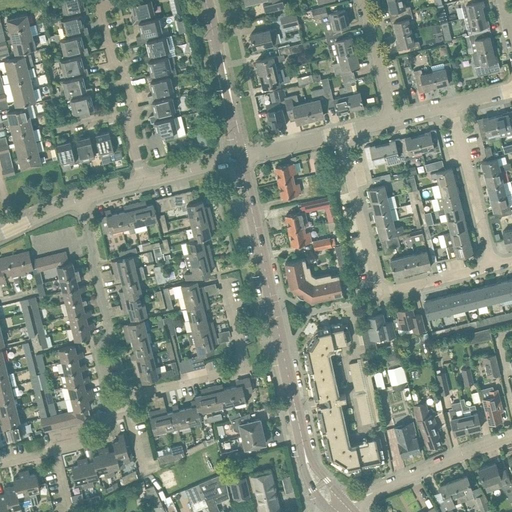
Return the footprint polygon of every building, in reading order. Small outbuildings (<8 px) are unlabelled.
[(61,0),(66,18),(81,15),(89,13),(87,6),(84,7),(82,0),(61,0)] [(139,23),(156,18),(154,12),(159,11),(156,0),(145,0),(131,4),(134,17),(131,17),(133,24),(139,23)] [(243,0),(245,5),(266,0),(267,0),(268,2),(263,3),(265,11),(270,10),(271,15),(280,13),(279,7),(284,6),(282,0),(243,0)] [(390,17),(411,12),(410,6),(405,7),(403,0),(387,0),(390,11),(388,11),(390,17)] [(482,0),(459,0),(464,17),(484,13),(481,1),(483,0),(482,0)] [(179,3),(171,5),(173,13),(181,11),(179,3)] [(325,31),(326,37),(342,33),(340,27),(349,25),(345,10),(330,13),(331,14),(327,14),(325,7),(312,10),(314,18),(320,16),(322,23),(332,21),(335,29),(325,31)] [(396,34),(411,30),(408,19),(412,17),(411,12),(390,17),(391,23),(393,22),(396,34)] [(464,17),(469,35),(490,30),(488,24),(487,24),(484,13),(464,17)] [(9,31),(30,25),(27,14),(7,19),(9,31)] [(283,27),(297,23),(295,14),(281,18),(283,27)] [(84,27),(81,15),(66,18),(61,19),(66,39),(81,35),(89,33),(87,26),(84,27)] [(158,18),(156,18),(139,23),(142,35),(136,37),(137,43),(146,41),(161,38),(159,32),(162,31),(158,18)] [(431,26),(433,34),(441,32),(439,24),(431,26)] [(12,42),(33,37),(30,25),(9,31),(12,42)] [(254,48),(264,46),(272,44),(278,42),(275,29),(269,30),(268,30),(251,34),(254,48)] [(411,30),(396,34),(399,46),(397,46),(399,53),(420,47),(418,41),(414,42),(411,30)] [(472,53),(473,53),(492,48),(489,36),(491,36),(490,30),(469,35),(473,52),(472,52),(472,53)] [(450,32),(443,33),(445,40),(451,39),(450,32)] [(342,33),(326,37),(328,44),(327,44),(330,56),(339,54),(355,50),(352,37),(343,39),(342,33)] [(81,35),(66,39),(61,40),(66,60),(81,56),(80,55),(88,53),(87,47),(84,48),(81,35)] [(148,62),(173,55),(176,54),(174,48),(169,49),(166,36),(161,38),(146,41),(149,54),(144,56),(145,62),(148,62)] [(33,37),(12,42),(15,53),(35,48),(33,37)] [(291,53),(305,50),(303,42),(289,45),(291,53)] [(492,48),(473,53),(472,55),(478,77),(492,73),(491,68),(499,66),(497,59),(495,60),(492,48)] [(359,64),(355,50),(339,54),(340,62),(333,64),(335,76),(341,74),(342,74),(353,71),(351,72),(350,66),(359,64)] [(256,60),(260,74),(276,70),(274,62),(285,60),(284,54),(273,57),(273,56),(256,60)] [(7,71),(27,66),(25,55),(4,60),(7,71)] [(175,63),(173,55),(148,62),(151,74),(145,76),(147,82),(150,82),(170,77),(177,75),(174,63),(175,63)] [(65,80),(82,76),(88,74),(87,68),(84,68),(81,56),(66,60),(61,61),(65,80)] [(459,67),(457,58),(451,59),(453,68),(459,67)] [(432,70),(436,86),(448,83),(448,85),(455,83),(449,62),(443,63),(445,67),(432,70)] [(7,71),(10,83),(30,78),(27,66),(7,71)] [(436,86),(432,70),(421,73),(420,69),(413,71),(419,92),(425,91),(424,89),(436,86)] [(278,78),(276,70),(260,74),(263,88),(279,84),(279,83),(290,81),(288,75),(278,78)] [(342,74),(345,87),(350,109),(363,106),(359,92),(353,93),(349,79),(355,78),(353,71),(342,74)] [(313,81),(312,76),(311,74),(297,77),(299,85),(313,81)] [(70,99),(90,94),(93,94),(92,87),(86,89),(82,76),(65,80),(63,81),(66,94),(69,93),(70,99)] [(149,102),(152,102),(172,97),(170,91),(173,90),(170,77),(150,82),(153,94),(147,96),(149,102)] [(10,83),(13,94),(33,89),(30,78),(10,83)] [(337,112),(350,109),(345,87),(339,88),(341,97),(334,98),(331,89),(328,78),(321,80),(323,87),(327,104),(334,102),(337,112)] [(328,107),(327,104),(323,87),(311,91),(313,100),(306,102),(310,119),(323,116),(322,108),(328,107)] [(36,100),(33,89),(13,94),(16,106),(36,100)] [(284,99),(284,97),(282,89),(273,91),(276,101),(284,99)] [(90,94),(70,99),(74,113),(77,112),(79,118),(90,115),(89,109),(94,108),(90,94)] [(297,122),(310,119),(306,102),(299,104),(296,94),(284,97),(284,99),(289,116),(295,115),(297,122)] [(175,110),(172,97),(152,102),(155,114),(149,116),(151,123),(154,122),(174,117),(172,111),(175,110)] [(286,125),(283,115),(280,102),(266,105),(271,129),(286,125)] [(7,112),(10,123),(30,118),(27,107),(7,112)] [(502,115),(495,116),(499,131),(500,136),(511,132),(511,110),(507,112),(507,113),(502,115)] [(181,115),(174,117),(154,122),(157,135),(162,134),(164,140),(186,135),(181,115)] [(487,134),(499,131),(495,116),(483,119),(483,117),(477,119),(482,140),(488,139),(487,134)] [(13,135),(33,129),(30,118),(10,123),(13,135)] [(15,146),(36,141),(33,129),(13,135),(15,146)] [(441,151),(435,129),(424,132),(424,134),(418,136),(422,151),(433,148),(434,152),(441,151)] [(119,146),(117,135),(110,136),(109,131),(95,135),(97,139),(100,151),(103,164),(111,161),(109,152),(114,151),(113,148),(119,146)] [(205,135),(197,137),(199,147),(207,145),(205,135)] [(77,144),(81,160),(82,165),(90,163),(89,158),(95,156),(94,153),(100,151),(97,139),(91,141),(90,136),(76,139),(77,144)] [(422,151),(418,136),(406,139),(405,137),(400,138),(405,160),(422,155),(421,151),(422,151)] [(389,143),(382,145),(386,160),(398,157),(399,161),(405,160),(400,138),(394,140),(389,141),(389,143)] [(18,157),(39,152),(36,141),(15,146),(18,157)] [(79,162),(81,160),(77,144),(71,146),(70,141),(57,144),(63,171),(71,169),(70,165),(75,162),(79,162)] [(370,146),(364,147),(369,169),(375,167),(374,163),(386,160),(382,145),(375,146),(375,145),(370,146)] [(486,158),(492,156),(490,147),(484,148),(486,158)] [(39,152),(18,157),(21,169),(41,164),(39,152)] [(275,167),(279,182),(293,179),(292,174),(296,173),(293,163),(296,160),(295,156),(288,158),(289,164),(275,167)] [(481,162),(484,175),(500,171),(500,170),(511,168),(509,163),(505,164),(504,157),(481,162)] [(317,174),(323,173),(321,162),(314,164),(317,174)] [(433,170),(431,162),(424,164),(426,171),(433,170)] [(417,173),(415,166),(407,168),(409,175),(417,173)] [(3,176),(15,173),(13,167),(2,170),(3,176)] [(437,177),(439,184),(455,180),(452,168),(430,174),(431,178),(437,177)] [(503,183),(500,171),(484,175),(487,187),(503,183)] [(406,177),(407,184),(415,182),(413,175),(406,177)] [(294,184),(293,179),(279,182),(282,197),(300,193),(298,183),(294,184)] [(458,192),(455,180),(439,184),(442,196),(458,192)] [(409,191),(413,190),(417,189),(415,182),(407,184),(409,191)] [(503,183),(487,187),(490,198),(506,194),(503,183)] [(368,189),(371,201),(387,197),(386,192),(388,190),(387,186),(384,185),(368,189)] [(419,189),(417,189),(413,190),(416,203),(422,201),(419,189)] [(408,192),(411,204),(416,203),(413,190),(409,191),(408,192)] [(191,191),(185,192),(188,204),(194,203),(191,191)] [(185,192),(179,194),(182,205),(181,206),(183,211),(187,209),(189,216),(210,211),(209,206),(204,207),(202,200),(194,203),(188,204),(185,192)] [(437,197),(440,209),(461,204),(458,192),(442,196),(437,197)] [(179,194),(173,195),(176,207),(181,206),(182,205),(179,194)] [(506,194),(490,198),(493,211),(509,207),(506,194)] [(173,195),(167,197),(170,208),(176,207),(173,195)] [(164,210),(170,208),(167,197),(161,198),(164,210)] [(390,209),(387,197),(371,201),(374,213),(390,209)] [(158,211),(164,210),(161,198),(156,200),(158,211)] [(330,198),(304,204),(306,211),(331,205),(330,198)] [(145,201),(140,202),(145,223),(157,220),(153,204),(147,205),(145,201)] [(422,201),(416,203),(418,202),(421,214),(425,213),(422,201)] [(134,226),(145,223),(140,202),(129,205),(134,226)] [(464,216),(461,204),(440,209),(437,210),(436,211),(437,215),(438,214),(439,215),(446,213),(448,220),(464,216)] [(122,229),(134,226),(129,205),(123,206),(125,211),(118,213),(122,229)] [(110,231),(122,229),(118,213),(112,214),(110,209),(105,211),(110,231)] [(390,209),(374,213),(377,225),(393,221),(390,209)] [(189,216),(192,228),(213,223),(210,211),(189,216)] [(304,211),(286,215),(289,230),(303,227),(307,226),(306,222),(304,211)] [(467,228),(464,216),(448,220),(451,232),(467,228)] [(393,221),(377,225),(380,237),(404,231),(402,225),(394,227),(393,221)] [(192,228),(186,230),(189,241),(195,239),(195,240),(202,238),(211,236),(209,229),(214,228),(213,223),(192,228)] [(304,232),(303,227),(289,230),(293,246),(311,242),(308,231),(304,232)] [(467,228),(451,232),(443,234),(446,246),(469,240),(467,228)] [(507,248),(511,246),(511,229),(503,232),(507,248)] [(398,239),(397,236),(381,240),(384,253),(388,252),(387,248),(400,245),(398,239)] [(329,237),(313,241),(315,250),(331,246),(329,237)] [(186,242),(189,254),(210,249),(208,243),(204,245),(202,238),(195,240),(195,239),(186,242)] [(473,252),(469,240),(446,246),(449,258),(473,252)] [(340,245),(334,246),(341,274),(346,273),(340,245)] [(155,247),(153,247),(157,260),(164,259),(163,253),(161,253),(160,249),(160,246),(155,247)] [(190,266),(212,260),(210,249),(189,254),(184,255),(187,267),(190,266)] [(33,269),(31,260),(28,251),(14,254),(19,275),(25,273),(25,271),(33,269)] [(59,253),(62,265),(68,263),(65,251),(59,253)] [(427,251),(415,254),(419,269),(431,267),(427,251)] [(56,266),(57,266),(62,265),(59,253),(53,254),(56,266)] [(0,257),(0,259),(1,264),(4,276),(12,274),(12,277),(19,275),(14,254),(0,257)] [(56,266),(53,254),(47,256),(50,268),(56,266)] [(415,254),(403,256),(407,272),(419,269),(415,254)] [(47,256),(41,257),(44,269),(50,268),(47,256)] [(112,261),(115,273),(135,268),(132,256),(112,261)] [(394,276),(407,272),(403,256),(400,257),(390,260),(394,276)] [(41,257),(31,260),(33,269),(37,268),(37,271),(44,269),(41,257)] [(315,276),(311,273),(309,265),(307,266),(305,258),(285,263),(290,288),(298,293),(298,291),(304,295),(303,296),(311,301),(343,294),(338,274),(331,275),(330,273),(315,276)] [(214,266),(212,260),(190,266),(191,272),(184,274),(186,280),(211,274),(209,267),(214,266)] [(57,266),(60,278),(81,273),(80,268),(74,270),(72,262),(68,263),(62,265),(57,266)] [(138,280),(135,268),(115,273),(116,278),(121,277),(122,284),(138,280)] [(37,284),(42,283),(43,283),(41,273),(34,274),(37,284)] [(82,278),(81,273),(60,278),(63,290),(78,286),(76,279),(82,278)] [(138,280),(122,284),(124,290),(119,291),(120,296),(141,291),(138,280)] [(181,284),(184,296),(205,291),(203,286),(198,287),(197,280),(181,284)] [(511,294),(509,280),(496,283),(500,299),(511,296),(511,294)] [(218,282),(207,284),(210,294),(220,291),(218,282)] [(45,295),(42,283),(37,284),(39,296),(40,296),(45,295)] [(496,283),(484,286),(488,302),(500,299),(496,283)] [(63,290),(66,303),(81,299),(79,292),(85,290),(84,285),(78,286),(63,290)] [(476,306),(488,302),(484,286),(472,289),(476,306)] [(476,306),(472,289),(460,292),(464,309),(476,306)] [(120,296),(123,308),(144,303),(141,291),(120,296)] [(208,303),(205,291),(184,296),(187,308),(208,303)] [(465,314),(464,309),(460,292),(448,295),(452,312),(453,311),(454,317),(465,314)] [(452,312),(448,295),(436,298),(440,315),(452,312)] [(31,304),(33,311),(39,309),(35,297),(28,298),(29,305),(31,304)] [(66,303),(69,315),(84,311),(83,304),(88,302),(87,297),(81,299),(66,303)] [(29,305),(28,298),(20,300),(23,313),(29,311),(27,305),(29,305)] [(428,318),(440,315),(436,298),(424,301),(428,318)] [(147,315),(144,303),(123,308),(125,313),(129,312),(131,319),(147,315)] [(209,308),(208,303),(187,308),(190,320),(206,316),(204,309),(209,308)] [(397,317),(397,318),(393,319),(396,329),(398,329),(399,333),(401,334),(413,331),(413,332),(424,329),(423,324),(421,314),(414,316),(412,306),(397,310),(399,317),(397,317)] [(39,309),(33,311),(36,323),(42,322),(39,309)] [(92,315),(90,309),(84,311),(69,315),(72,327),(87,323),(86,316),(92,315)] [(23,313),(26,325),(32,324),(29,311),(23,313)] [(492,316),(493,322),(505,319),(504,313),(492,316)] [(369,325),(367,325),(361,327),(366,350),(377,347),(374,338),(382,336),(383,338),(395,335),(392,322),(385,323),(382,314),(367,317),(369,325)] [(481,325),(493,322),(492,316),(491,317),(491,315),(484,316),(484,318),(480,319),(481,325)] [(172,317),(168,318),(169,325),(176,323),(175,322),(176,322),(175,316),(172,317)] [(190,320),(192,331),(213,326),(212,321),(207,322),(206,316),(190,320)] [(123,324),(126,336),(147,331),(144,319),(123,324)] [(469,329),(481,325),(480,319),(468,322),(469,329)] [(36,323),(39,335),(45,334),(42,322),(36,323)] [(93,322),(87,323),(72,327),(75,340),(91,336),(89,328),(95,327),(93,322)] [(336,395),(326,351),(329,347),(347,343),(346,339),(351,338),(348,329),(347,325),(343,326),(342,322),(317,328),(318,331),(315,331),(306,346),(306,349),(304,349),(315,400),(321,398),(323,404),(316,405),(327,456),(330,456),(330,458),(346,468),(348,467),(348,470),(384,461),(379,437),(367,440),(368,443),(351,447),(346,444),(337,401),(341,400),(340,399),(346,398),(345,396),(345,394),(339,395),(339,394),(336,395)] [(455,326),(457,332),(469,329),(468,322),(455,326)] [(32,324),(26,325),(30,338),(35,337),(32,324)] [(216,338),(213,326),(192,331),(195,343),(216,338)] [(455,326),(443,329),(445,335),(457,332),(455,326)] [(493,339),(491,327),(469,331),(471,342),(493,339)] [(433,338),(445,335),(443,329),(431,332),(433,338)] [(222,340),(231,338),(230,330),(220,332),(222,340)] [(132,340),(133,347),(150,343),(147,331),(126,336),(127,341),(132,340)] [(45,334),(39,335),(42,349),(48,347),(45,334)] [(218,343),(216,338),(195,343),(198,355),(196,356),(199,368),(205,367),(202,354),(214,351),(213,344),(218,343)] [(22,344),(26,356),(31,355),(28,342),(22,344)] [(153,354),(150,343),(133,347),(135,353),(130,355),(132,360),(153,354)] [(59,349),(62,362),(78,358),(83,356),(82,351),(76,352),(74,345),(65,347),(59,349)] [(400,351),(387,354),(389,365),(402,362),(400,351)] [(39,367),(44,366),(41,353),(35,355),(39,367)] [(155,366),(153,354),(132,360),(135,371),(155,366)] [(500,374),(496,354),(483,357),(487,377),(500,374)] [(34,367),(31,355),(26,356),(29,368),(34,367)] [(193,369),(199,368),(196,356),(190,357),(193,369)] [(184,359),(187,371),(193,369),(190,357),(184,359)] [(79,365),(78,358),(62,362),(65,374),(86,369),(86,368),(85,363),(79,365)] [(358,361),(349,363),(355,392),(352,392),(353,397),(356,396),(362,424),(371,422),(372,426),(376,425),(376,421),(380,420),(367,359),(362,360),(362,358),(357,359),(358,361)] [(184,359),(182,359),(178,360),(181,372),(187,371),(184,359)] [(157,373),(155,366),(135,371),(136,376),(141,375),(143,382),(178,373),(175,361),(171,362),(173,369),(157,373)] [(387,369),(393,389),(397,391),(403,389),(406,386),(405,382),(407,381),(403,365),(387,369)] [(40,374),(38,374),(39,379),(40,380),(47,378),(44,366),(39,367),(40,374)] [(32,381),(39,379),(38,374),(36,375),(34,367),(29,368),(32,381)] [(470,367),(466,368),(461,369),(465,385),(473,383),(470,367)] [(81,370),(86,369),(65,374),(67,381),(62,382),(63,387),(84,382),(89,381),(88,375),(82,377),(81,370)] [(440,374),(437,375),(442,394),(448,392),(444,373),(440,374)] [(0,388),(11,386),(8,374),(0,375),(0,388)] [(230,387),(234,403),(246,400),(244,393),(253,391),(249,377),(235,381),(237,385),(230,387)] [(47,378),(40,380),(41,385),(43,385),(45,392),(50,390),(47,378)] [(40,380),(39,379),(32,381),(35,393),(41,392),(39,386),(41,385),(40,380)] [(63,387),(62,387),(65,399),(71,398),(92,393),(91,388),(85,389),(84,382),(68,386),(63,387)] [(222,384),(217,385),(222,406),(234,403),(230,387),(223,389),(222,384)] [(217,385),(205,388),(210,409),(222,406),(217,385)] [(0,401),(14,398),(11,386),(0,388),(0,401)] [(198,412),(210,409),(205,388),(200,389),(201,394),(194,396),(195,400),(198,412)] [(478,394),(480,401),(483,400),(489,423),(501,419),(499,408),(502,408),(499,398),(497,389),(478,394)] [(45,392),(48,404),(53,402),(50,390),(45,392)] [(35,393),(38,405),(44,404),(41,392),(35,393)] [(92,393),(71,398),(74,410),(75,410),(81,409),(88,407),(90,407),(88,399),(94,398),(92,393)] [(17,411),(14,398),(0,401),(0,411),(1,415),(17,411)] [(463,398),(460,399),(468,431),(481,428),(477,412),(476,412),(475,405),(469,406),(465,404),(463,398)] [(468,431),(460,399),(460,401),(451,404),(452,408),(449,409),(451,419),(455,434),(468,431)] [(201,421),(198,412),(195,400),(191,401),(192,406),(185,408),(189,424),(201,421)] [(420,400),(418,401),(413,402),(414,405),(418,420),(424,439),(428,448),(442,443),(438,433),(431,415),(429,416),(425,402),(421,403),(420,400)] [(51,416),(57,415),(53,402),(48,404),(51,416)] [(38,405),(41,419),(47,417),(44,404),(38,405)] [(177,405),(173,406),(178,427),(189,424),(185,408),(179,409),(177,405)] [(166,430),(178,427),(173,406),(172,406),(173,411),(167,413),(166,408),(161,409),(166,430)] [(88,407),(81,409),(82,413),(84,418),(90,417),(89,411),(88,407)] [(81,409),(75,410),(78,422),(84,420),(84,418),(82,413),(81,409)] [(154,433),(166,430),(161,409),(149,412),(154,433)] [(78,422),(75,410),(74,410),(69,412),(72,423),(78,422)] [(2,427),(20,423),(17,411),(1,415),(3,422),(1,423),(2,427)] [(66,425),(72,423),(69,412),(68,412),(63,413),(66,425)] [(63,413),(57,415),(60,426),(66,425),(63,413)] [(241,430),(242,436),(263,432),(262,429),(263,429),(262,423),(261,423),(260,419),(250,422),(248,414),(232,420),(233,427),(235,429),(236,431),(238,431),(241,430)] [(54,428),(60,426),(57,415),(51,416),(54,428)] [(47,417),(41,419),(43,431),(50,429),(47,417)] [(421,452),(418,442),(417,437),(413,438),(411,433),(416,432),(413,422),(394,427),(398,442),(397,442),(401,457),(421,452)] [(20,423),(2,427),(3,432),(5,432),(7,440),(23,436),(20,423)] [(263,434),(263,432),(242,436),(243,441),(240,441),(240,442),(239,443),(238,445),(240,455),(257,451),(256,446),(266,444),(265,440),(266,440),(265,434),(263,434)] [(117,458),(118,461),(124,459),(125,463),(130,462),(130,461),(133,460),(130,445),(126,446),(123,433),(118,435),(119,440),(113,441),(115,450),(117,458)] [(189,453),(197,449),(195,445),(187,449),(189,453)] [(118,461),(117,458),(115,450),(109,451),(108,447),(102,448),(109,476),(115,475),(113,468),(119,467),(118,461)] [(93,456),(94,460),(97,472),(103,471),(105,478),(109,476),(102,448),(98,449),(99,454),(93,456)] [(235,457),(233,450),(220,453),(222,460),(235,457)] [(172,453),(173,461),(182,456),(180,451),(172,453)] [(168,462),(173,461),(172,453),(157,457),(159,464),(168,462)] [(94,460),(88,462),(87,457),(82,458),(89,487),(92,486),(94,486),(92,479),(98,477),(97,472),(94,460)] [(84,488),(89,487),(82,458),(77,460),(78,465),(72,466),(76,483),(82,481),(84,488)] [(511,501),(511,484),(509,476),(505,466),(498,469),(495,463),(478,469),(484,484),(499,479),(502,488),(504,487),(510,502),(511,501)] [(23,471),(31,500),(32,506),(38,505),(35,491),(40,490),(36,473),(30,474),(28,469),(23,471)] [(122,476),(122,478),(124,484),(137,478),(135,470),(122,476)] [(18,496),(20,503),(31,500),(23,471),(18,472),(20,477),(13,478),(15,485),(18,496)] [(198,483),(208,506),(210,511),(224,511),(223,509),(219,511),(216,503),(229,497),(224,472),(198,483)] [(252,476),(259,504),(260,511),(268,511),(280,509),(271,472),(252,476)] [(460,498),(461,502),(468,499),(474,497),(466,476),(453,480),(460,498)] [(234,500),(250,497),(245,477),(229,481),(234,500)] [(448,507),(450,506),(453,505),(461,502),(460,498),(453,480),(440,485),(448,507)] [(194,511),(208,506),(198,483),(185,489),(188,496),(188,497),(194,511)] [(10,511),(16,509),(16,511),(22,511),(20,503),(18,496),(15,485),(4,488),(6,499),(7,499),(10,511)] [(153,485),(145,488),(146,493),(147,498),(149,504),(153,503),(154,508),(155,507),(162,505),(153,485)] [(185,489),(180,491),(183,499),(188,496),(185,489)] [(489,511),(484,495),(476,498),(481,511),(482,511),(489,511)] [(93,502),(92,497),(72,502),(74,511),(93,502)] [(10,511),(7,499),(6,499),(0,500),(0,498),(0,511),(10,511)]
